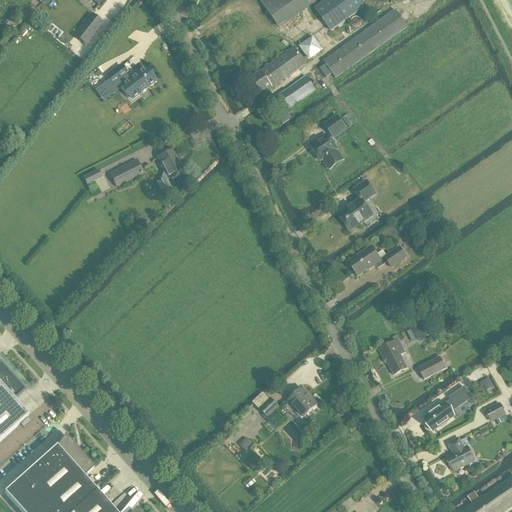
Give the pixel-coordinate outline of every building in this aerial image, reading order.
[(277,26),(313,0),(265,0),(261,3),(277,26)] [(331,32),(363,9),(357,0),(327,0),(314,9),(331,32)] [(335,80),(407,28),(395,11),(323,63),(325,66),(320,70),(326,79),(332,75),(335,80)] [(91,14),(73,36),(85,45),(103,23),(91,14)] [(260,98),(305,65),(294,49),(248,81),(260,98)] [(111,80),(98,90),(104,97),(121,85),(132,99),(139,94),(140,95),(148,89),(147,87),(154,82),(152,79),(154,78),(148,71),(146,72),(144,69),(137,75),(136,73),(128,79),(124,74),(126,73),(121,66),(108,76),(111,80)] [(288,111),(316,92),(306,78),(278,97),(288,111)] [(282,125),(291,119),(285,109),(276,116),(282,125)] [(331,141),(346,131),(337,118),(325,126),(331,136),(311,149),(320,162),(323,161),(325,164),(325,166),(327,169),(329,169),(330,171),(343,161),(336,152),(337,151),(331,141)] [(167,182),(184,173),(173,151),(158,159),(165,173),(163,180),(156,183),(162,194),(171,190),(167,182)] [(116,188),(143,174),(137,161),(110,175),(116,188)] [(102,178),(98,171),(84,178),(87,185),(102,178)] [(364,204),(375,195),(366,182),(354,191),(361,200),(338,216),(345,226),(344,228),(346,231),(349,231),(349,232),(364,223),(362,220),(371,214),(364,204)] [(371,248),(348,264),(357,277),(372,268),(376,266),(378,269),(387,263),(391,269),(406,259),(400,249),(387,257),(383,251),(376,255),(371,248)] [(400,355),(405,353),(398,340),(379,350),(384,360),(385,360),(394,376),(407,369),(400,355)] [(424,381),(446,370),(440,358),(418,369),(424,381)] [(0,388),(13,376),(0,361),(0,388)] [(0,440),(28,416),(15,401),(25,392),(26,392),(27,391),(13,376),(0,388),(0,440)] [(486,380),(482,382),(475,387),(480,395),(491,388),(486,380)] [(472,399),(464,388),(450,399),(453,402),(446,407),(445,405),(424,420),(433,432),(439,428),(439,429),(449,423),(448,422),(454,417),(451,413),(457,408),(457,409),(472,399)] [(309,395),(308,396),(302,390),(289,402),(304,418),(318,405),(309,395)] [(268,420),(279,409),(270,400),(259,410),(268,420)] [(491,423),(505,416),(499,405),(485,412),(491,423)] [(82,454),(68,438),(65,435),(58,445),(59,446),(57,447),(4,494),(20,511),(74,511),(97,492),(84,478),(95,468),(82,454)] [(453,455),(447,458),(454,473),(469,465),(470,466),(477,463),(475,458),(474,456),(472,457),(468,449),(467,448),(469,447),(466,442),(465,443),(461,445),(460,442),(459,440),(448,445),(453,455)] [(504,511),(511,507),(511,478),(479,501),(474,493),(467,498),(472,505),(462,511),(504,511)] [(114,511),(97,492),(74,511),(114,511)]
